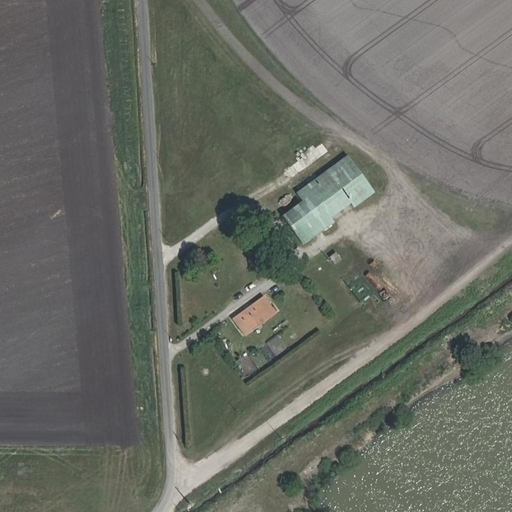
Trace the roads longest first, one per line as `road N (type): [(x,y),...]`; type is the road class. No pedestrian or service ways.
road 1 (unclassified): [(158,511),(172,482),(144,0)]
road 2 (unknown): [(508,287),(185,511)]
